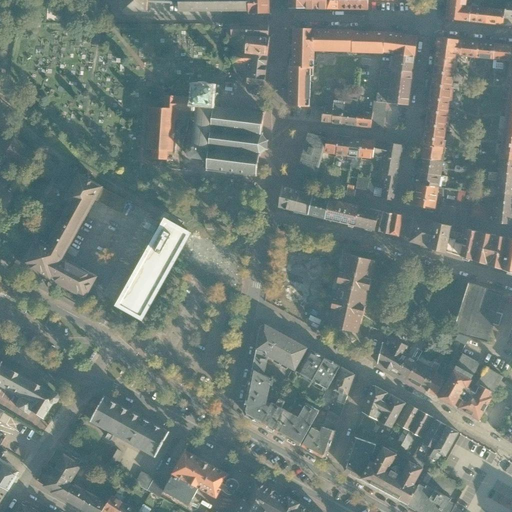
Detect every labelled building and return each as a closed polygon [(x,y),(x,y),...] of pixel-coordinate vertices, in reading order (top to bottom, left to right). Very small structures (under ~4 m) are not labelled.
[(133,11),(147,11),(148,1),(147,0),(121,0),(121,11),(133,11)] [(178,0),(178,2),(178,11),(248,11),(247,0),(178,0)] [(247,0),(248,11),(248,13),(268,13),(267,0),(247,0)] [(305,8),(304,0),(288,0),(289,8),(305,8)] [(327,9),(327,0),(304,0),(305,8),(327,9)] [(339,9),(339,0),(327,0),(327,9),(339,9)] [(339,0),(339,9),(368,9),(367,0),(339,0)] [(468,21),(470,4),(466,4),(466,0),(446,0),(445,19),(468,21)] [(486,6),(470,4),(468,21),(485,23),(486,6)] [(505,7),(486,6),(485,23),(503,25),(504,16),(505,7)] [(245,36),(244,52),(267,53),(269,24),(231,23),(231,35),(245,36)] [(314,30),(293,30),(292,64),(310,65),(314,65),(314,50),(314,30)] [(353,31),(314,30),(314,50),(353,51),(353,31)] [(353,51),(384,52),(386,32),(353,31),(353,51)] [(384,52),(394,53),(414,56),(417,35),(386,32),(384,52)] [(437,36),(433,63),(456,66),(457,60),(456,60),(457,55),(458,55),(460,40),(437,36)] [(458,55),(473,57),(475,42),(460,40),(458,55)] [(475,42),(473,57),(490,59),(492,44),(475,42)] [(511,46),(511,45),(492,44),(490,59),(510,61),(511,46)] [(265,85),(267,53),(244,52),(232,52),(232,65),(236,81),(265,85)] [(394,53),(392,68),(413,70),(414,56),(394,53)] [(433,63),(429,90),(453,93),(453,87),(452,87),(454,73),(455,73),(456,66),(433,63)] [(310,65),(292,64),(289,64),(288,106),(310,106),(310,65)] [(378,102),(387,103),(409,105),(413,70),(392,68),(382,67),(378,102)] [(194,104),(197,104),(213,105),(213,104),(214,86),(195,84),(194,97),(194,104)] [(429,90),(425,117),(448,120),(449,113),(448,113),(450,100),(451,100),(453,93),(429,90)] [(153,150),(152,158),(168,160),(169,151),(173,151),(176,119),(179,120),(180,111),(193,112),(194,104),(194,97),(166,95),(165,108),(151,107),(148,149),(153,150)] [(357,126),(359,110),(356,109),(358,99),(345,97),(344,103),(342,124),(357,126)] [(374,101),(373,111),(371,127),(384,129),(387,103),(378,102),(374,101)] [(511,102),(504,101),(500,129),(511,130),(511,102)] [(342,124),(344,103),(334,102),(333,107),(331,123),(342,124)] [(213,105),(197,104),(192,150),(190,150),(189,150),(188,151),(187,152),(187,153),(187,154),(187,155),(188,156),(189,157),(190,157),(202,159),(202,161),(208,162),(207,170),(208,171),(209,169),(217,170),(217,172),(218,172),(218,171),(226,172),(226,173),(228,173),(228,172),(236,173),(236,174),(238,174),(238,172),(246,174),(245,175),(247,176),(247,174),(255,175),(256,177),(258,176),(256,174),(259,156),(261,156),(260,153),(266,150),(267,151),(268,149),(266,148),(267,141),(269,141),(268,139),(267,140),(263,134),(263,132),(262,132),(264,113),(266,112),(265,111),(263,112),(251,110),(249,109),(249,110),(238,109),(238,108),(237,108),(237,109),(226,107),(226,106),(225,106),(225,107),(222,107),(223,105),(221,104),(221,106),(215,106),(215,104),(213,104),(213,105)] [(331,123),(333,107),(323,107),(321,123),(331,123)] [(371,127),(373,111),(359,110),(357,126),(371,127)] [(421,143),(444,146),(445,140),(444,140),(446,126),(448,126),(448,120),(425,117),(421,143)] [(511,158),(511,130),(500,129),(496,156),(497,157),(511,158)] [(306,132),(293,177),(315,182),(323,153),(328,137),(306,132)] [(336,154),(339,136),(329,134),(328,137),(323,153),(336,154)] [(36,151),(12,135),(0,152),(0,153),(24,169),(36,151)] [(348,156),(351,137),(339,136),(336,154),(348,156)] [(359,156),(362,138),(351,137),(348,156),(359,157),(359,156)] [(373,158),(376,140),(362,138),(359,156),(373,158)] [(404,145),(376,140),(373,158),(382,159),(379,173),(385,174),(399,176),(404,145)] [(444,146),(421,143),(418,157),(442,161),(444,146)] [(442,161),(418,157),(416,172),(440,176),(442,161)] [(511,174),(511,158),(497,157),(495,173),(511,174)] [(84,300),(97,276),(63,257),(95,200),(119,213),(127,200),(102,187),(103,186),(75,171),(60,198),(65,201),(44,239),(33,234),(16,263),(84,300)] [(440,176),(416,172),(414,184),(438,187),(440,176)] [(511,174),(495,173),(494,182),(511,184),(511,174)] [(399,176),(385,174),(381,197),(394,199),(399,176)] [(369,178),(358,176),(356,188),(367,190),(369,178)] [(376,183),(369,182),(367,194),(374,195),(376,183)] [(511,184),(494,182),(493,192),(511,193),(511,184)] [(438,187),(414,184),(411,205),(435,208),(437,196),(443,197),(442,188),(438,187)] [(294,211),(300,190),(284,186),(278,207),(294,211)] [(313,194),(300,190),(294,211),(307,214),(313,194)] [(458,190),(456,201),(462,202),(464,191),(458,190)] [(511,193),(493,192),(492,202),(511,203),(511,193)] [(331,198),(313,194),(307,214),(325,219),(331,198)] [(360,205),(331,198),(325,219),(355,225),(360,205)] [(453,212),(456,201),(443,198),(440,209),(453,212)] [(462,202),(456,201),(453,212),(466,215),(468,203),(462,202)] [(511,203),(492,202),(491,211),(511,213),(511,203)] [(486,207),(471,203),(468,216),(484,219),(486,207)] [(381,211),(360,205),(355,225),(376,230),(381,211)] [(387,212),(381,211),(376,230),(383,232),(387,212)] [(490,222),(511,224),(511,221),(511,213),(491,211),(490,222)] [(395,214),(387,212),(383,232),(390,233),(395,214)] [(403,215),(395,214),(390,233),(399,236),(403,215)] [(445,252),(451,225),(412,217),(407,241),(445,252)] [(179,253),(191,233),(166,219),(119,304),(143,317),(179,253)] [(456,255),(463,227),(451,225),(445,252),(456,255)] [(469,259),(475,230),(463,227),(456,255),(469,259)] [(497,268),(504,237),(475,230),(469,259),(497,268)] [(511,239),(504,237),(497,268),(511,272),(511,239)] [(345,251),(328,327),(359,334),(376,259),(345,251)] [(504,294),(469,285),(453,334),(457,335),(469,339),(488,344),(494,325),(498,327),(503,314),(498,313),(504,294)] [(293,372),(306,348),(264,324),(259,327),(255,351),(269,353),(268,357),(293,372)] [(469,339),(457,335),(454,339),(465,345),(469,339)] [(395,374),(407,355),(402,352),(406,346),(396,340),(392,346),(387,344),(376,363),(395,374)] [(405,380),(417,361),(422,351),(416,348),(411,357),(407,355),(395,374),(405,380)] [(312,381),(325,358),(310,350),(297,373),(312,381)] [(269,353),(255,351),(252,369),(263,375),(268,357),(269,353)] [(479,363),(460,353),(445,378),(434,397),(455,408),(466,388),(479,363)] [(340,367),(325,358),(312,381),(327,390),(340,367)] [(424,391),(435,372),(439,365),(433,361),(429,368),(417,361),(405,380),(424,391)] [(0,365),(0,388),(13,395),(21,400),(18,406),(19,410),(25,413),(28,412),(29,411),(44,421),(54,406),(55,405),(57,405),(58,404),(59,403),(60,402),(60,400),(60,399),(60,398),(60,396),(59,395),(57,394),(56,393),(54,393),(53,393),(0,365)] [(466,388),(455,408),(478,421),(502,377),(484,367),(475,384),(476,385),(473,391),(466,388)] [(261,424),(269,409),(266,407),(271,379),(263,375),(252,369),(243,412),(245,416),(261,424)] [(424,391),(434,397),(445,378),(435,372),(424,391)] [(376,386),(372,387),(363,413),(366,415),(359,427),(371,434),(378,422),(394,430),(408,404),(376,386)] [(169,431),(105,396),(90,423),(154,458),(169,431)] [(261,424),(279,434),(290,414),(272,404),(269,409),(261,424)] [(423,412),(409,405),(398,425),(411,432),(423,412)] [(298,418),(290,414),(279,434),(301,446),(319,413),(305,406),(298,418)] [(435,419),(423,412),(411,432),(424,439),(435,419)] [(448,426),(436,420),(423,444),(434,451),(448,426)] [(461,434),(449,427),(435,451),(447,458),(461,435),(461,434)] [(321,433),(313,428),(302,446),(323,458),(335,433),(323,428),(321,433)] [(345,470),(363,480),(372,461),(369,460),(370,454),(373,455),(376,445),(355,437),(344,467),(345,470)] [(113,467),(121,452),(113,447),(104,462),(113,467)] [(372,461),(363,480),(408,505),(419,485),(427,472),(410,463),(404,475),(403,475),(402,471),(398,469),(395,470),(393,470),(401,456),(385,449),(377,464),(372,461)] [(230,474),(186,451),(162,494),(188,508),(197,491),(215,501),(230,474)] [(63,454),(53,469),(72,480),(82,465),(63,454)] [(0,490),(6,494),(19,472),(0,459),(0,490)] [(43,484),(63,496),(69,486),(72,480),(53,469),(43,484)] [(146,491),(154,479),(141,472),(134,484),(146,491)] [(297,511),(302,504),(254,478),(235,511),(263,511),(265,509),(270,511),(297,511)] [(166,486),(154,479),(146,491),(158,498),(166,486)] [(82,507),(91,492),(75,484),(72,488),(69,486),(63,496),(82,507)] [(425,488),(419,485),(408,505),(421,511),(451,511),(456,504),(452,502),(453,500),(427,485),(425,488)] [(102,511),(103,511),(109,502),(91,492),(82,507),(91,511),(102,511)] [(103,511),(121,511),(127,503),(113,495),(109,502),(103,511)] [(138,511),(139,510),(127,503),(121,511),(138,511)]
